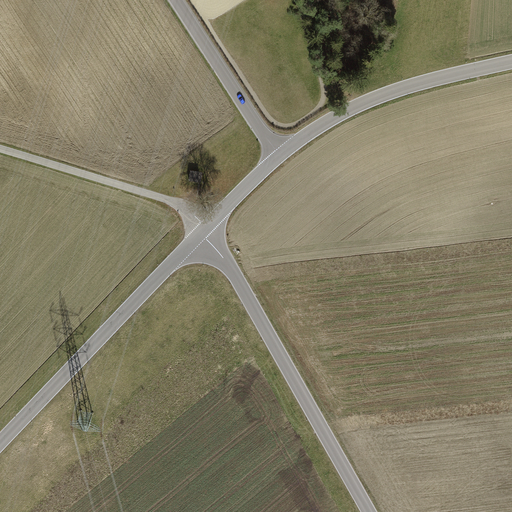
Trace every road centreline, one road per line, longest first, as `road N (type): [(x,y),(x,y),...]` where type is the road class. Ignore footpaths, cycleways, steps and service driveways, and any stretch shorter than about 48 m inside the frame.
road 1 (unclassified): [(204,230),(371,511)]
road 2 (tertiary): [(0,440),(204,230)]
road 3 (tertiary): [(277,152),(362,99),(511,60)]
road 4 (unclassified): [(0,148),(178,202),(204,230)]
road 5 (unknown): [(193,0),(271,120),(286,126),(318,109)]
road 6 (tertiary): [(179,0),(277,152)]
